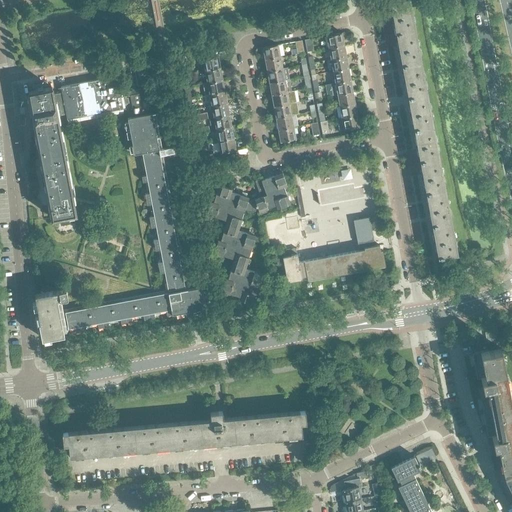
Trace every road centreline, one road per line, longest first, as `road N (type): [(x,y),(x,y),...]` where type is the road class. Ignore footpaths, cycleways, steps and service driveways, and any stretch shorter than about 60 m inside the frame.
road 1 (tertiary): [(30,382),(417,314)]
road 2 (residential): [(388,140),(265,158),(244,37),(363,12)]
road 3 (residential): [(30,382),(4,89)]
road 4 (residential): [(417,314),(388,140)]
road 5 (secondary): [(478,0),(511,173)]
road 6 (residential): [(178,489),(314,477)]
road 7 (residential): [(314,477),(437,419)]
road 8 (residential): [(43,501),(178,489)]
road 9 (residential): [(388,140),(363,12)]
